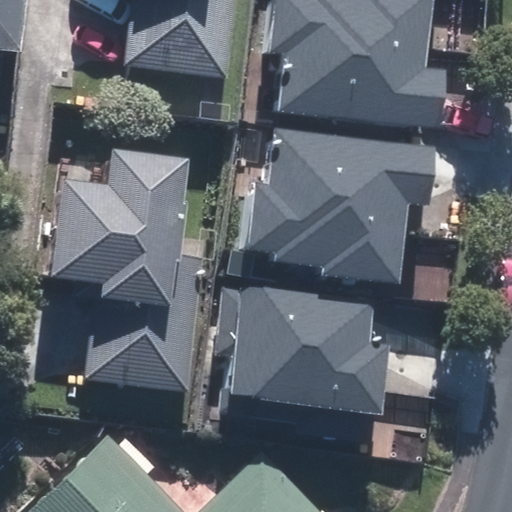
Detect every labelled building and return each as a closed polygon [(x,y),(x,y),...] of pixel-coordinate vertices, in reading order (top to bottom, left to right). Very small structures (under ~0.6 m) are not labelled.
[(125,0),(121,31),(115,73),(216,86),(227,0),(125,0)] [(414,63),(421,0),(265,0),(260,48),(274,50),(267,105),(423,124),(428,82),(430,65),(414,63)] [(422,142),(267,124),(260,181),(244,179),(236,245),(264,249),(263,257),(310,262),(309,271),(383,280),(392,199),(415,202),(419,168),(422,142)] [(82,337),(75,387),(176,401),(194,266),(163,262),(170,216),(164,215),(170,171),(97,161),(92,196),(47,190),(33,289),(83,296),(81,309),(85,310),(82,337)] [(363,296),(234,278),(218,389),(366,409),(376,339),(357,337),(361,308),(363,296)] [(194,511),(169,511),(101,440),(24,511),(306,511),(253,457),(194,511)]
